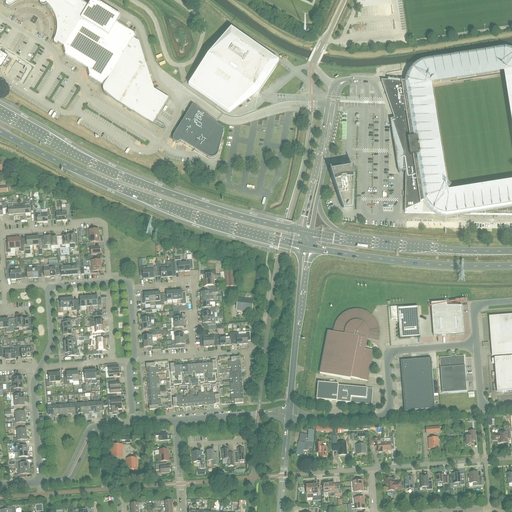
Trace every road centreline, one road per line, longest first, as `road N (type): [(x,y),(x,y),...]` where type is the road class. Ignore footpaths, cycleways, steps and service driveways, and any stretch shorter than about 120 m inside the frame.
road 1 (primary): [(301,231),(137,181),(0,112)]
road 2 (primary): [(0,131),(130,193),(300,245)]
road 3 (unclassified): [(288,413),(327,420),(391,415),(388,354),(475,344)]
road 4 (primary): [(309,247),(511,265)]
road 5 (unclassified): [(336,87),(301,231)]
road 6 (primary): [(511,251),(368,242)]
road 7 (residential): [(371,468),(511,458)]
road 8 (residential): [(193,355),(194,283),(130,286)]
road 9 (residential): [(109,281),(103,225),(32,229)]
